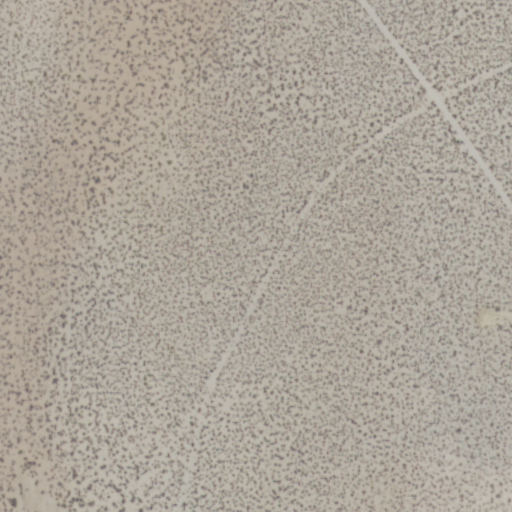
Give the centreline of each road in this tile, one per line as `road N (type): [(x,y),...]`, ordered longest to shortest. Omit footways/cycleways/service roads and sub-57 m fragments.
road 1 (track): [(177,511),(232,345),(352,164),(447,92),(511,61)]
road 2 (track): [(379,0),(511,201)]
